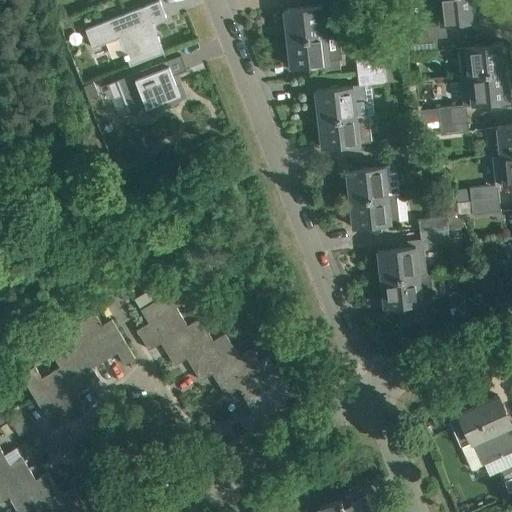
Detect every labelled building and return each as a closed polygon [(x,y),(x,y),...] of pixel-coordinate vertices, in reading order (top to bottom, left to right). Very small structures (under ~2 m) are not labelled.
[(129,65),(163,52),(152,22),(166,17),(158,0),(85,29),(92,47),(118,37),(129,65)] [(425,0),(428,25),(477,20),(475,0),(425,0)] [(283,9),(287,40),(326,35),(323,5),(283,9)] [(391,42),(407,40),(425,38),(424,25),(389,28),(391,42)] [(340,67),(336,34),(326,35),(287,40),(290,67),(324,63),(324,69),(340,67)] [(435,37),(425,38),(407,40),(408,53),(436,50),(435,37)] [(465,46),(468,73),(506,69),(503,42),(465,46)] [(186,69),(180,54),(116,79),(129,112),(147,105),(152,114),(185,95),(180,82),(176,84),(172,75),(186,69)] [(355,58),(357,71),(385,68),(383,55),(355,58)] [(385,68),(357,71),(358,84),(364,83),(365,84),(371,84),(386,82),(385,69),(385,68)] [(506,69),(468,73),(460,74),(464,104),(438,107),(439,119),(467,116),(466,104),(509,100),(506,69)] [(98,95),(93,82),(82,86),(87,99),(98,95)] [(368,113),(365,84),(364,83),(358,84),(315,89),(318,118),(368,113)] [(368,113),(318,118),(321,147),(371,141),(368,113)] [(468,128),(467,116),(439,119),(441,131),(468,128)] [(494,152),(494,153),(511,151),(511,124),(486,127),(487,138),(498,137),(499,152),(494,152)] [(387,138),(388,150),(416,147),(414,135),(387,138)] [(346,169),(349,198),(397,193),(399,193),(396,164),(418,162),(416,147),(388,150),(390,164),(346,169)] [(472,186),(473,198),(501,196),(500,184),(511,182),(511,151),(494,153),(498,183),(472,186)] [(125,167),(115,171),(119,179),(129,175),(128,175),(125,167)] [(467,187),(458,188),(462,214),(472,212),(467,187)] [(397,193),(349,198),(352,227),(400,221),(397,193)] [(503,209),(501,196),(473,198),(475,213),(503,209)] [(419,231),(447,228),(446,215),(418,218),(419,231)] [(377,249),(380,279),(425,274),(422,244),(449,241),(447,228),(419,231),(421,244),(377,249)] [(501,286),(491,260),(478,265),(489,291),(501,286)] [(476,296),(489,291),(478,265),(466,270),(476,296)] [(433,301),(430,274),(425,274),(380,279),(384,307),(391,306),(391,311),(399,310),(401,325),(428,322),(425,301),(433,301)] [(136,329),(142,339),(181,315),(176,306),(188,299),(179,285),(140,308),(148,322),(136,329)] [(204,289),(196,294),(201,302),(209,298),(204,289)] [(81,320),(104,359),(117,352),(124,364),(135,357),(112,320),(115,317),(103,296),(96,301),(101,309),(102,308),(109,319),(101,324),(94,312),(81,320)] [(59,333),(74,324),(69,315),(54,325),(59,333)] [(160,342),(167,353),(206,328),(199,317),(187,324),(181,315),(142,339),(148,349),(160,342)] [(92,367),(104,359),(81,320),(68,328),(76,341),(65,348),(88,386),(99,379),(92,367)] [(186,357),(193,368),(231,344),(225,332),(213,340),(206,328),(167,353),(174,364),(186,357)] [(252,336),(258,346),(268,340),(261,330),(252,336)] [(42,338),(35,342),(40,351),(47,346),(42,338)] [(35,353),(40,351),(35,342),(30,345),(35,353)] [(212,372),(219,383),(257,359),(250,348),(238,355),(231,344),(193,368),(200,379),(212,372)] [(77,392),(88,386),(65,348),(53,354),(61,366),(52,372),(74,411),(84,404),(77,392)] [(23,357),(18,349),(8,355),(13,362),(23,357)] [(237,387),(245,400),(284,376),(276,363),(264,370),(257,359),(219,383),(226,395),(237,387)] [(20,374),(44,413),(57,405),(64,417),(74,411),(52,372),(43,377),(36,365),(20,374)] [(247,430),(286,407),(280,397),(292,390),(284,376),(245,400),(253,413),(241,420),(247,430)] [(297,386),(303,396),(310,392),(304,382),(297,386)] [(511,426),(497,394),(459,412),(459,414),(449,419),(471,469),(511,450),(511,426)] [(0,484),(28,467),(21,456),(9,463),(3,452),(0,453),(0,484)] [(35,479),(28,467),(0,484),(0,501),(9,496),(15,506),(54,483),(47,471),(35,479)] [(35,511),(61,511),(81,500),(73,487),(61,494),(54,483),(15,506),(18,511),(33,511),(35,511)] [(370,511),(364,495),(357,498),(353,487),(337,493),(340,498),(318,507),(320,511),(370,511)] [(88,511),(81,500),(61,511),(88,511)] [(94,509),(95,511),(109,511),(110,511),(105,503),(94,509)]
